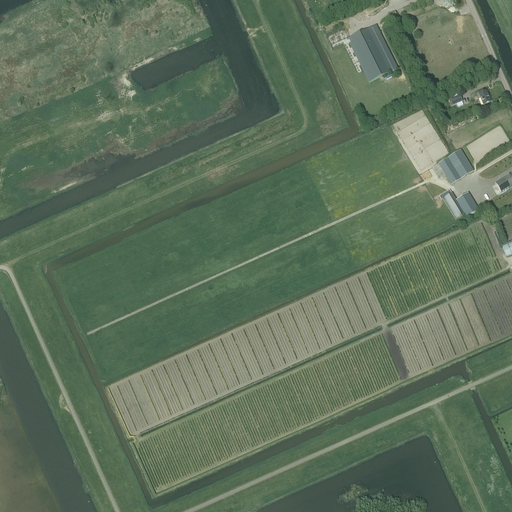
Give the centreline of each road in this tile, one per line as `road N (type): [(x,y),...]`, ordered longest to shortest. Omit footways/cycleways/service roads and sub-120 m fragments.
road 1 (track): [(87,334),(427,181),(450,188),(511,151)]
road 2 (track): [(428,404),(484,511)]
